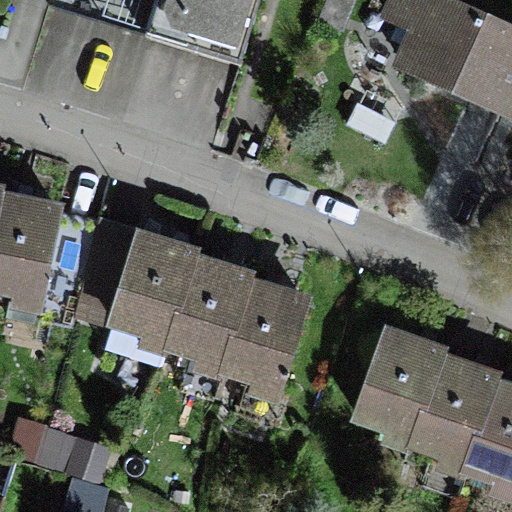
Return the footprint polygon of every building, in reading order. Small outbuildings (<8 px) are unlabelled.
[(282,0),(185,0),(170,47),(258,76),(282,0)] [(511,25),(456,0),(391,0),(382,20),(416,36),(402,66),(511,116),(511,25)] [(38,192),(0,182),(0,313),(5,315),(38,192)] [(103,210),(38,192),(5,315),(71,333),(103,210)] [(211,258),(147,235),(105,356),(169,378),(211,258)] [(275,280),(211,258),(169,378),(233,400),(275,280)] [(339,303),(275,280),(233,400),(297,423),(339,303)] [(442,351),(381,326),(342,420),(403,445),(442,351)] [(503,377),(442,351),(403,445),(464,471),(503,377)] [(511,380),(503,377),(464,471),(511,490),(511,380)] [(37,429),(29,426),(13,471),(105,501),(121,456),(37,429)]
